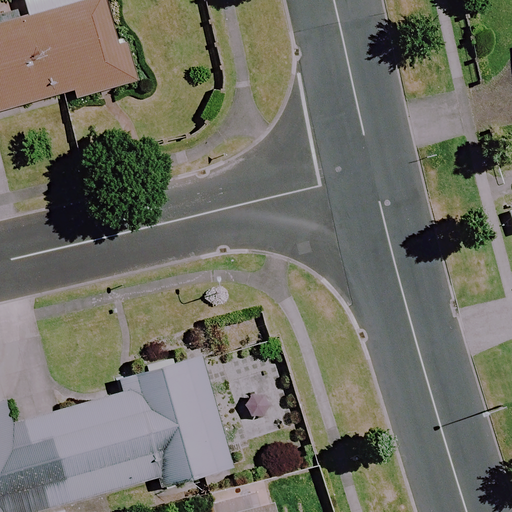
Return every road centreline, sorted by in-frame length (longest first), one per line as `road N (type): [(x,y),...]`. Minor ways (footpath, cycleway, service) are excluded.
road 1 (residential): [(366,165),(0,249)]
road 2 (tertiary): [(366,165),(470,511)]
road 3 (tertiary): [(329,0),(366,165)]
